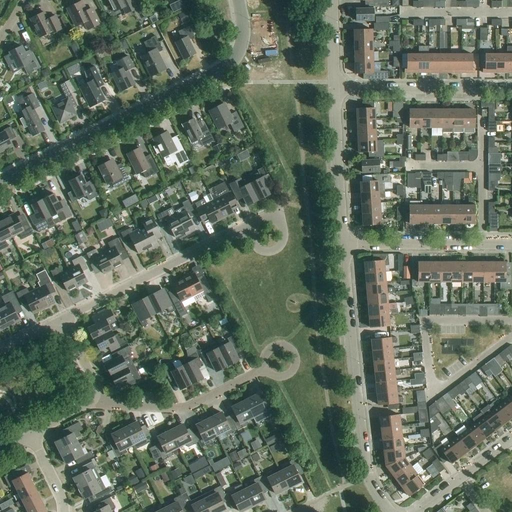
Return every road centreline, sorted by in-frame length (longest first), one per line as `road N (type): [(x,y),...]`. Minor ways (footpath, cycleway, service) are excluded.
road 1 (tertiary): [(0,182),(228,66),(244,33),(238,0)]
road 2 (residential): [(511,319),(427,321),(426,338),(432,395),(511,339)]
road 3 (residential): [(368,475),(343,243)]
road 4 (residential): [(64,320),(250,230)]
road 5 (residential): [(94,395),(113,405),(183,408),(264,368)]
road 6 (residential): [(338,87),(511,88)]
road 7 (residential): [(511,244),(343,243)]
road 8 (residential): [(343,243),(338,87)]
